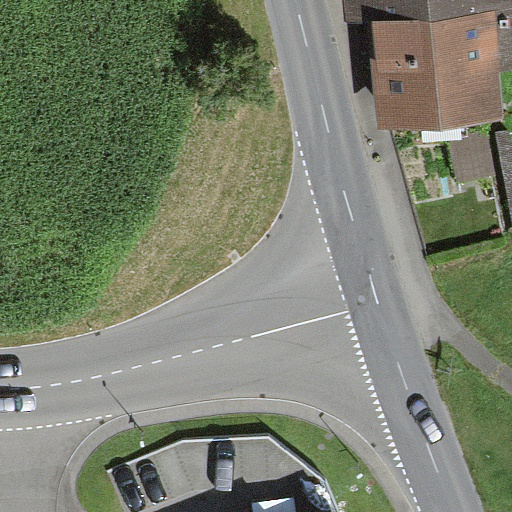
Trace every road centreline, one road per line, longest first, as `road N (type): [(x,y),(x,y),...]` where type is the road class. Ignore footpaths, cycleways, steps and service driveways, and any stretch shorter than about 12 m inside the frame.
road 1 (tertiary): [(377,302),(193,355),(0,388)]
road 2 (tertiary): [(296,0),(377,302)]
road 3 (tertiary): [(377,302),(454,511)]
road 4 (track): [(377,302),(448,329),(511,383)]
